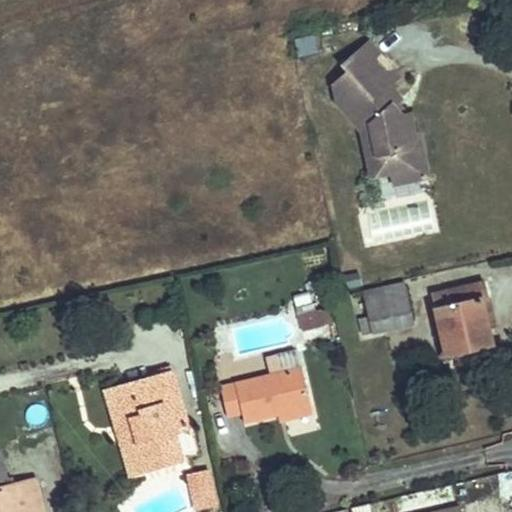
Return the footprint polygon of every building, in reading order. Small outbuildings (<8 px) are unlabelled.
[(306,52),(304,42),(297,44),(299,54),(306,52)] [(402,116),(393,106),(397,103),(401,99),(389,86),(399,77),(369,43),(341,67),(347,73),(333,85),(337,104),(361,132),(366,158),(372,157),(376,176),(392,172),(412,168),(408,149),(409,149),(416,138),(415,135),(411,114),(408,115),(402,116)] [(408,115),(397,103),(393,106),(402,116),(408,115)] [(427,178),(418,135),(415,135),(416,138),(409,149),(408,149),(412,168),(392,172),(394,185),(427,178)] [(376,176),(372,157),(366,158),(371,177),(376,176)] [(359,286),(357,274),(345,277),(347,288),(359,286)] [(327,290),(323,278),(308,282),(313,295),(327,290)] [(411,313),(404,283),(363,292),(369,317),(360,319),(363,335),(372,333),(370,323),(411,313)] [(485,319),(481,301),(488,299),(484,283),(432,295),(444,347),(464,342),(466,351),(491,345),(485,319)] [(493,317),(488,299),(481,301),(485,319),(493,317)] [(314,312),(312,304),(297,308),(299,316),(314,312)] [(332,323),(328,308),(314,312),(299,316),(303,331),(332,323)] [(372,333),(413,323),(411,313),(370,323),(372,333)] [(466,351),(464,342),(444,347),(446,356),(466,351)] [(311,407),(302,368),(220,387),(227,416),(242,413),(244,422),(278,414),(311,407)] [(185,419),(172,373),(133,384),(137,396),(117,402),(118,408),(125,431),(134,428),(138,443),(131,445),(139,472),(181,460),(173,433),(172,431),(169,433),(166,425),(185,419)] [(137,396),(133,384),(106,392),(111,410),(118,408),(117,402),(137,396)] [(279,421),(312,414),(311,407),(278,414),(279,421)] [(125,431),(118,408),(111,410),(130,475),(139,472),(131,445),(138,443),(134,428),(125,431)] [(188,429),(185,419),(166,425),(169,433),(172,431),(173,433),(188,429)] [(43,511),(35,480),(9,486),(3,488),(2,482),(8,481),(4,466),(0,466),(0,511),(43,511)] [(209,485),(207,473),(189,476),(192,488),(209,485)] [(213,504),(209,485),(192,488),(196,508),(213,504)]
